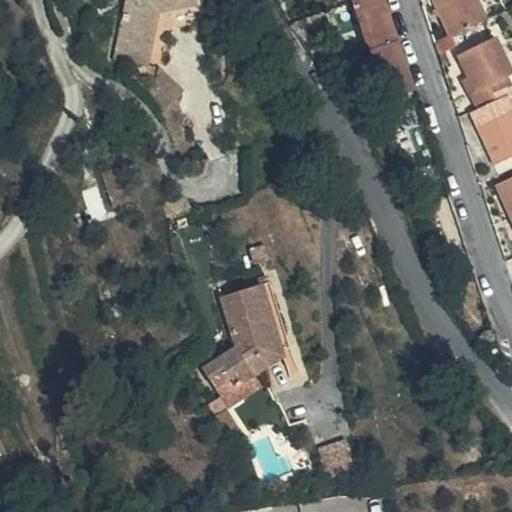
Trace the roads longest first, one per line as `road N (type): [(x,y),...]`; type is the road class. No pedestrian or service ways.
road 1 (residential): [(266,0),(444,324),(511,399)]
road 2 (residential): [(511,306),(403,0)]
